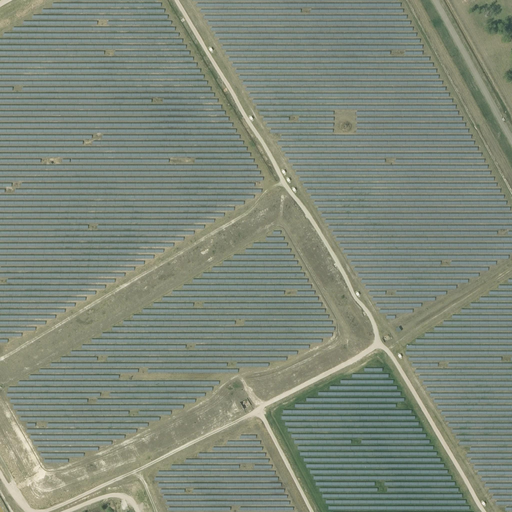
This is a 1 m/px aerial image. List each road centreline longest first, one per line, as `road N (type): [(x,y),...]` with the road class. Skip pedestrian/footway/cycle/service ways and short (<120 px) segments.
road 1 (track): [(484,511),(383,349),(133,473)]
road 2 (track): [(374,348),(377,331),(175,0)]
road 3 (track): [(434,0),(511,142)]
